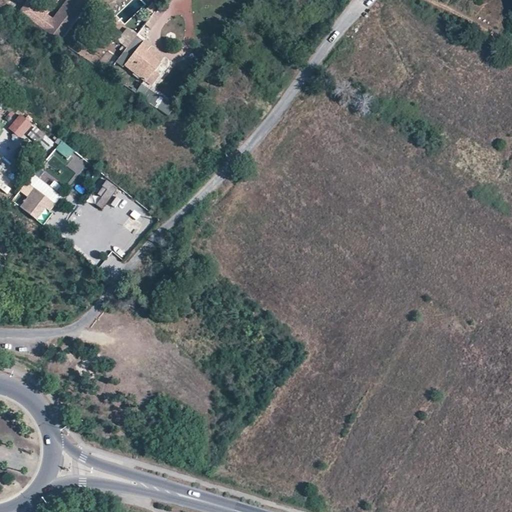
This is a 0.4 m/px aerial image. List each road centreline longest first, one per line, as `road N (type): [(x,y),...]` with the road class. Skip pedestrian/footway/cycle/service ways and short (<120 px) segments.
road 1 (unclassified): [(0,334),(66,329),(94,311),(258,133),(365,0)]
road 2 (primary): [(193,498),(90,464),(45,425)]
road 3 (primary): [(39,487),(86,480),(193,498)]
